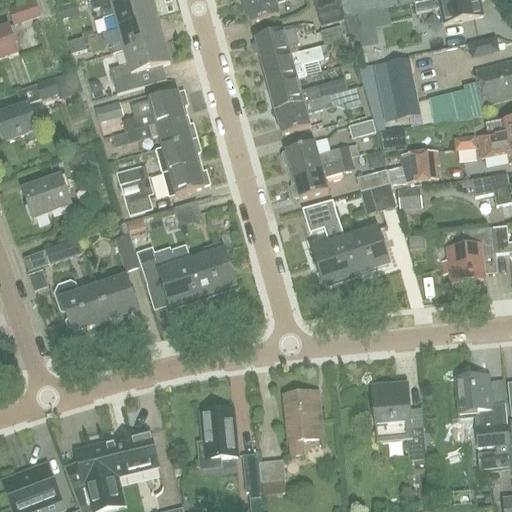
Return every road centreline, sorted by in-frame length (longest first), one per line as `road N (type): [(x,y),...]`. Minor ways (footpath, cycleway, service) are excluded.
road 1 (residential): [(291,350),(195,0)]
road 2 (residential): [(48,402),(182,367),(291,350)]
road 3 (unclassified): [(291,350),(511,328)]
road 4 (residential): [(48,402),(0,266)]
